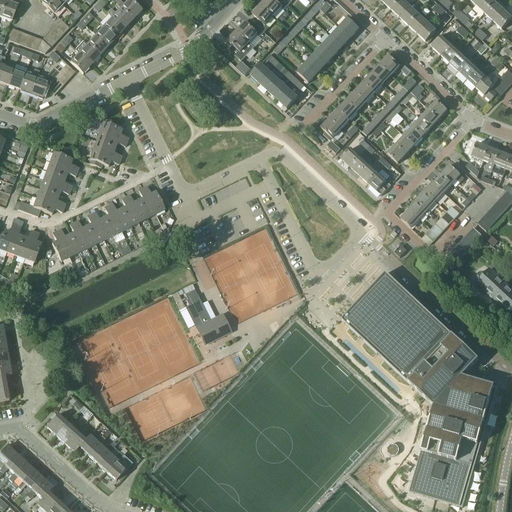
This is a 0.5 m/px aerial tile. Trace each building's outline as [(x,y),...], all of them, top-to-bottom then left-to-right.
[(44,0),(41,3),(54,15),(63,6),(56,0),(44,0)] [(97,5),(101,9),(105,5),(101,0),(97,5)] [(120,9),(133,21),(141,12),(129,0),(124,5),(118,0),(116,0),(114,3),(120,10),(120,9)] [(266,0),(261,6),(274,17),(282,8),(285,11),(288,6),(281,0),(275,0),(275,1),(273,0),(266,0)] [(321,0),(315,7),(319,12),(326,4),(322,0),(321,0)] [(391,11),(400,0),(384,0),(382,2),(391,11)] [(400,19),(410,7),(402,0),(400,0),(391,11),(400,19)] [(484,14),(494,3),(491,0),(481,0),(476,6),(484,14)] [(449,1),(443,6),(447,10),(452,5),(449,1)] [(5,2),(0,15),(0,18),(11,22),(17,6),(5,2)] [(493,22),(503,11),(494,3),(484,14),(493,22)] [(97,13),(101,9),(97,5),(93,9),(97,13)] [(437,13),(441,8),(438,5),(433,10),(437,13)] [(265,26),(274,17),(261,6),(253,15),(258,20),(254,24),(264,33),(268,29),(265,26)] [(311,21),(319,12),(315,7),(306,17),(311,21)] [(408,27),(419,15),(410,7),(400,19),(408,27)] [(441,8),(437,13),(441,17),(445,12),(441,8)] [(124,30),(133,21),(120,9),(120,10),(116,14),(111,10),(107,14),(112,19),(124,30)] [(457,9),(452,14),(461,22),(466,17),(457,9)] [(73,15),(77,20),(81,15),(77,11),(73,15)] [(511,19),(503,11),(493,22),(502,31),(511,19)] [(80,23),(85,27),(93,18),(89,14),(85,18),(80,23)] [(73,24),(77,20),(73,15),(69,20),(73,24)] [(417,35),(428,24),(419,15),(408,27),(417,35)] [(302,29),(311,21),(306,17),(298,25),(302,29)] [(466,17),(461,22),(465,26),(470,21),(466,17)] [(116,39),(124,30),(112,19),(104,27),(116,39)] [(245,23),(236,33),(249,44),(256,36),(259,38),(264,33),(254,24),(250,20),(246,24),(245,23)] [(340,28),(351,38),(359,30),(348,20),(340,28)] [(56,26),(65,34),(69,29),(61,21),(56,26)] [(81,31),(85,27),(80,23),(77,27),(81,31)] [(428,45),(438,34),(436,32),(428,24),(417,35),(428,45)] [(294,38),(302,29),(298,25),(290,34),(294,38)] [(60,39),(65,34),(56,26),(51,30),(60,39)] [(95,36),(108,48),(116,39),(104,27),(98,34),(95,31),(92,34),(95,37),(95,36)] [(460,36),(465,31),(461,27),(457,32),(460,36)] [(343,48),(351,38),(340,28),(332,38),(343,48)] [(14,43),(18,32),(13,30),(8,41),(14,43)] [(56,43),(60,39),(51,30),(47,35),(56,43)] [(478,39),(483,33),(479,30),(474,35),(478,39)] [(465,31),(460,36),(464,39),(469,34),(465,31)] [(20,45),(24,34),(18,32),(14,43),(20,45)] [(229,51),(239,60),(241,62),(254,49),(249,44),(236,33),(228,41),(233,46),(229,51)] [(483,33),(478,39),(482,42),(487,37),(483,33)] [(25,48),(30,36),(24,34),(20,45),(25,48)] [(286,47),(294,38),(290,34),(282,43),(286,47)] [(439,37),(430,47),(432,49),(441,57),(454,42),(445,34),(442,37),(441,39),(439,37)] [(51,49),(56,43),(47,35),(42,40),(51,49)] [(31,50),(35,38),(30,36),(25,48),(31,50)] [(64,40),(68,45),(72,40),(68,36),(64,40)] [(99,57),(108,48),(95,36),(95,37),(87,45),(99,57)] [(37,52),(41,40),(35,38),(31,50),(37,52)] [(334,57),(343,48),(332,38),(324,46),(334,57)] [(51,49),(42,40),(41,41),(41,40),(37,52),(45,55),(51,49)] [(64,49),(68,45),(64,40),(60,45),(64,49)] [(75,51),(79,54),(91,66),(99,57),(87,45),(87,46),(83,42),(75,51)] [(454,42),(441,57),(450,65),(463,50),(454,42)] [(278,56),(286,47),(282,43),(273,52),(278,56)] [(478,52),(482,47),(479,43),(474,48),(478,52)] [(326,66),(334,57),(324,46),(315,56),(326,66)] [(482,47),(478,52),(482,55),(486,50),(482,47)] [(511,52),(508,49),(503,54),(509,59),(510,58),(511,60),(511,52)] [(21,50),(19,55),(26,58),(25,58),(30,60),(32,54),(28,53),(21,50)] [(463,50),(450,65),(458,73),(469,62),(472,58),(463,50)] [(32,54),(30,60),(37,62),(39,57),(32,54)] [(83,75),(91,66),(79,54),(70,63),(83,75)] [(266,59),(276,68),(280,64),(270,55),(266,59)] [(317,75),(326,66),(315,56),(306,65),(317,75)] [(388,57),(380,66),(391,76),(402,64),(395,58),(392,61),(388,57)] [(62,70),(71,78),(76,73),(62,60),(57,65),(62,70)] [(495,68),(500,63),(496,60),(492,65),(495,68)] [(467,81),(477,70),(469,62),(458,73),(467,81)] [(500,63),(495,68),(499,71),(504,66),(500,63)] [(284,76),(288,72),(280,64),(276,68),(284,76)] [(19,91),(25,75),(27,69),(15,65),(13,71),(8,86),(19,91)] [(49,84),(53,79),(58,75),(62,70),(57,65),(53,70),(43,82),(37,79),(36,79),(30,95),(43,99),(45,93),(54,97),(58,92),(49,84)] [(260,85),(270,74),(261,65),(251,76),(260,85)] [(309,84),(317,75),(306,65),(298,74),(309,84)] [(0,83),(8,86),(13,71),(2,66),(0,70),(0,83)] [(246,66),(241,71),(245,75),(250,70),(246,66)] [(383,85),(391,76),(380,66),(371,75),(383,85)] [(66,83),(71,78),(62,70),(58,75),(66,83)] [(476,89),(486,78),(477,70),(467,81),(476,89)] [(25,75),(19,91),(30,95),(36,79),(37,79),(39,73),(34,71),(31,77),(25,75)] [(293,84),(297,80),(288,72),(284,76),(293,84)] [(269,93),(279,82),(270,74),(260,85),(269,93)] [(62,88),(66,83),(58,75),(53,79),(62,88)] [(374,94),(383,85),(371,75),(363,84),(374,94)] [(509,88),(511,84),(511,83),(504,76),(500,80),(509,88)] [(485,97),(491,102),(497,95),(492,90),(495,86),(486,78),(476,89),(485,97)] [(58,92),(62,88),(53,79),(49,84),(58,92)] [(411,79),(403,87),(404,88),(408,92),(416,83),(411,79)] [(297,80),(293,84),(301,91),(304,87),(297,80)] [(496,85),(504,93),(509,88),(500,80),(496,85)] [(278,102),(288,90),(279,82),(269,93),(278,102)] [(366,103),(374,94),(363,84),(355,93),(366,103)] [(500,98),(504,93),(496,85),(495,86),(492,90),(497,95),(500,98)] [(416,89),(411,94),(414,97),(416,100),(419,102),(423,98),(419,95),(424,90),(419,86),(416,89)] [(399,101),(408,92),(404,88),(395,97),(399,101)] [(288,90),(278,102),(287,110),(297,99),(288,90)] [(357,112),(366,103),(355,93),(346,102),(357,112)] [(406,99),(409,102),(414,97),(411,94),(406,99)] [(391,110),(399,101),(395,97),(387,106),(391,110)] [(349,121),(357,112),(346,102),(338,111),(349,121)] [(429,103),(425,107),(429,111),(439,121),(448,111),(437,102),(433,107),(429,103)] [(383,119),(391,110),(387,106),(379,115),(383,119)] [(399,106),(394,112),(397,115),(403,110),(399,106)] [(340,130),(349,121),(338,111),(329,120),(340,130)] [(431,129),(439,121),(429,111),(421,120),(431,129)] [(389,117),(386,121),(389,124),(397,115),(394,112),(389,117)] [(374,128),(383,119),(379,115),(370,124),(374,128)] [(335,155),(340,150),(334,144),(337,141),(333,138),(340,130),(329,120),(321,129),(326,133),(323,136),(330,143),(326,147),(335,155)] [(412,129),(422,138),(431,129),(421,120),(416,124),(414,122),(410,126),(412,129)] [(96,143),(115,150),(117,145),(125,148),(129,140),(120,137),(122,132),(116,129),(118,125),(107,121),(105,125),(103,124),(96,143)] [(366,137),(374,128),(370,124),(362,133),(366,137)] [(350,139),(358,130),(354,126),(346,135),(350,139)] [(414,147),(422,138),(412,129),(404,137),(414,147)] [(406,156),(414,147),(404,137),(396,146),(406,156)] [(366,150),(369,147),(364,142),(361,145),(366,150)] [(24,158),(28,148),(16,143),(14,148),(19,150),(17,155),(24,158)] [(114,154),(115,150),(96,143),(89,161),(91,162),(90,166),(101,170),(102,166),(108,168),(110,163),(118,166),(122,157),(114,154)] [(483,162),(488,148),(477,144),(472,157),(483,162)] [(398,165),(406,156),(396,146),(387,155),(398,165)] [(369,147),(366,150),(372,156),(375,152),(369,147)] [(494,166),(499,153),(488,148),(483,162),(489,164),(486,171),(492,173),(495,166),(494,166)] [(350,168),(360,158),(351,149),(341,160),(350,168)] [(494,166),(495,166),(501,168),(498,176),(503,178),(506,170),(505,170),(510,157),(499,153),(494,166)] [(50,164),(77,174),(79,170),(71,166),(72,161),(53,154),(50,164)] [(360,158),(350,168),(359,176),(369,166),(368,165),(371,162),(363,155),(360,158)] [(382,159),(379,162),(385,167),(388,164),(382,159)] [(472,173),(475,168),(470,163),(466,167),(472,173)] [(76,178),(77,174),(50,164),(46,172),(66,180),(67,175),(76,178)] [(368,184),(377,174),(369,166),(359,176),(368,184)] [(396,181),(400,176),(401,175),(390,166),(386,171),(396,181)] [(442,176),(452,185),(456,181),(460,185),(464,180),(450,167),(442,176)] [(64,184),(66,180),(46,172),(43,182),(70,192),(72,187),(64,184)] [(368,184),(377,193),(381,197),(386,192),(382,187),(386,182),(377,174),(368,184)] [(444,194),(452,185),(442,176),(433,185),(444,194)] [(69,196),(70,192),(43,182),(40,191),(59,198),(61,193),(69,196)] [(436,203),(444,194),(433,185),(431,187),(428,187),(424,191),(425,193),(436,203)] [(473,194),(467,200),(471,202),(482,191),(476,185),(470,192),(473,194)] [(509,195),(511,189),(505,186),(503,190),(507,193),(509,195)] [(143,190),(156,216),(165,212),(155,194),(151,196),(147,188),(143,190)] [(147,220),(156,216),(143,190),(139,192),(142,200),(138,202),(147,220)] [(57,202),(59,198),(40,191),(36,200),(64,210),(66,205),(57,202)] [(427,212),(436,203),(425,193),(423,196),(420,196),(416,199),(417,202),(427,212)] [(511,197),(509,195),(507,193),(502,198),(511,206),(511,204),(511,197)] [(147,220),(138,202),(134,204),(130,197),(125,199),(139,225),(147,220)] [(507,210),(511,206),(502,198),(498,202),(507,210)] [(130,229),(139,225),(125,199),(121,201),(125,209),(121,211),(130,229)] [(62,214),(64,210),(36,200),(33,208),(20,203),(18,211),(38,218),(40,211),(52,216),(54,211),(62,214)] [(465,208),(471,202),(467,200),(462,205),(465,208)] [(409,211),(419,221),(427,212),(417,202),(414,205),(412,204),(408,208),(409,211)] [(503,214),(507,210),(498,202),(494,206),(503,214)] [(130,229),(121,211),(117,213),(113,205),(108,207),(121,233),(130,229)] [(499,219),(503,214),(494,206),(490,211),(499,219)] [(112,238),(121,233),(108,207),(104,209),(108,217),(103,220),(112,238)] [(446,213),(454,220),(459,215),(456,212),(451,208),(446,213)] [(411,230),(419,221),(409,211),(400,220),(411,230)] [(486,215),(495,223),(499,219),(490,211),(486,215)] [(441,219),(446,223),(449,226),(454,220),(446,213),(441,219)] [(112,238),(103,220),(99,222),(95,214),(91,216),(104,242),(112,238)] [(490,228),(495,223),(486,215),(482,220),(490,228)] [(95,246),(104,242),(91,216),(87,218),(91,226),(86,228),(95,246)] [(486,232),(490,228),(482,220),(477,224),(486,232)] [(95,246),(86,228),(82,230),(78,222),(74,224),(87,251),(95,246)] [(78,255),(87,251),(74,224),(70,226),(74,234),(69,237),(78,255)] [(0,252),(7,255),(17,227),(14,226),(13,225),(10,234),(5,232),(0,244),(0,252)] [(430,231),(438,238),(443,232),(435,225),(430,231)] [(16,258),(23,239),(19,237),(22,229),(17,227),(7,255),(16,258)] [(469,233),(478,241),(482,237),(473,229),(469,233)] [(78,255),(69,237),(65,239),(61,231),(57,233),(70,259),(78,255)] [(425,236),(430,240),(433,243),(438,238),(430,231),(425,236)] [(25,261),(35,234),(31,232),(28,241),(23,239),(16,258),(25,261)] [(61,264),(70,259),(57,233),(53,235),(57,243),(52,245),(61,264)] [(473,246),(478,241),(469,233),(465,238),(473,246)] [(35,234),(25,261),(34,265),(41,246),(37,244),(40,236),(35,234)] [(489,235),(485,239),(493,247),(497,243),(489,235)] [(469,250),(473,246),(465,238),(461,242),(469,250)] [(410,248),(402,241),(396,247),(405,254),(410,248)] [(465,254),(469,250),(461,242),(457,246),(465,254)] [(461,259),(465,254),(457,246),(453,251),(461,259)] [(124,256),(130,253),(128,248),(122,251),(124,256)] [(457,263),(461,259),(453,251),(449,255),(457,263)] [(453,268),(457,263),(449,255),(445,260),(453,268)] [(449,272),(453,268),(445,260),(441,264),(449,272)] [(458,269),(451,277),(460,286),(468,278),(458,269)] [(511,316),(511,289),(490,270),(476,284),(511,316)] [(386,274),(342,322),(434,408),(410,493),(463,508),(497,388),(469,380),(466,375),(478,361),(386,274)] [(192,286),(182,290),(185,295),(188,300),(186,301),(208,345),(219,339),(231,334),(222,316),(216,319),(210,322),(197,296),(192,286)] [(0,365),(9,364),(7,351),(0,352),(0,365)] [(0,377),(4,377),(12,376),(9,364),(0,365),(0,377)] [(0,403),(9,402),(6,389),(0,390),(0,403)] [(84,416),(88,412),(83,408),(80,412),(84,416)] [(46,428),(55,437),(66,425),(67,426),(72,420),(69,417),(63,423),(57,416),(46,428)] [(73,431),(67,426),(66,425),(55,437),(64,445),(75,433),(76,434),(81,428),(78,425),(73,431)] [(90,436),(79,448),(88,457),(99,445),(100,446),(105,440),(109,435),(106,432),(102,437),(101,437),(96,443),(90,436)] [(75,433),(64,445),(74,454),(79,448),(90,436),(87,433),(81,439),(76,434),(75,433)] [(114,449),(116,447),(112,443),(110,445),(105,451),(100,446),(99,445),(88,457),(97,465),(108,453),(109,454),(114,448),(114,449)] [(0,469),(1,471),(5,467),(5,468),(16,455),(7,447),(0,454),(0,469)] [(115,459),(109,454),(108,453),(97,465),(106,474),(117,461),(118,462),(123,457),(120,454),(115,459)] [(14,476),(25,464),(16,455),(5,468),(5,467),(1,471),(0,472),(0,473),(3,476),(8,470),(14,475),(14,476)] [(124,468),(118,462),(117,461),(106,474),(115,482),(126,470),(127,471),(132,465),(129,462),(124,468)] [(24,485),(35,472),(25,464),(14,476),(14,475),(9,481),(12,484),(17,478),(23,484),(24,485)] [(33,493),(44,480),(35,472),(24,485),(23,484),(18,490),(21,492),(26,487),(32,492),(33,493)] [(47,494),(48,494),(53,489),(44,480),(33,493),(32,492),(27,498),(30,501),(35,495),(41,500),(41,501),(47,494)] [(4,490),(0,494),(6,501),(11,496),(4,490)] [(48,511),(57,503),(48,494),(47,494),(41,501),(41,500),(31,511),(32,511),(36,511),(40,508),(44,511),(48,511)] [(65,511),(66,511),(57,503),(48,511),(65,511)]
